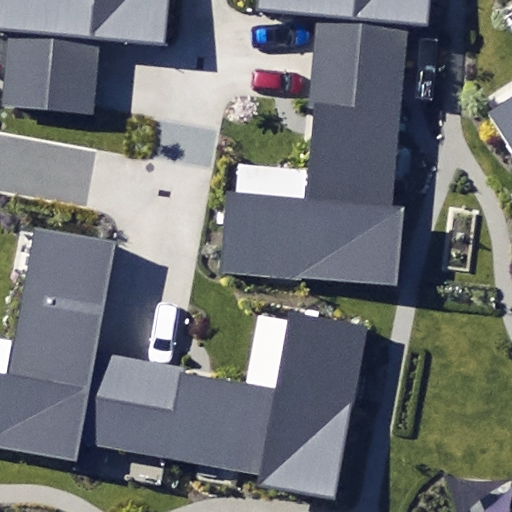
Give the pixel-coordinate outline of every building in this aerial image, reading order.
[(2,109),(97,117),(103,46),(167,51),(171,0),(0,0),(0,26),(9,27),(2,109)] [(316,20),(313,63),(405,69),(408,26),(436,29),(438,0),(247,0),(247,14),(316,20)] [(403,84),(405,69),(313,63),(309,104),(319,105),(310,208),(233,201),(227,269),(397,283),(404,204),(393,204),(403,84)] [(511,94),(494,106),(484,113),(511,156),(511,94)] [(133,449),(149,362),(100,353),(120,243),(35,228),(8,373),(0,371),(0,447),(77,462),(81,439),(133,449)] [(273,385),(149,362),(133,449),(260,473),(258,484),(335,498),(367,324),(287,309),(273,385)]
